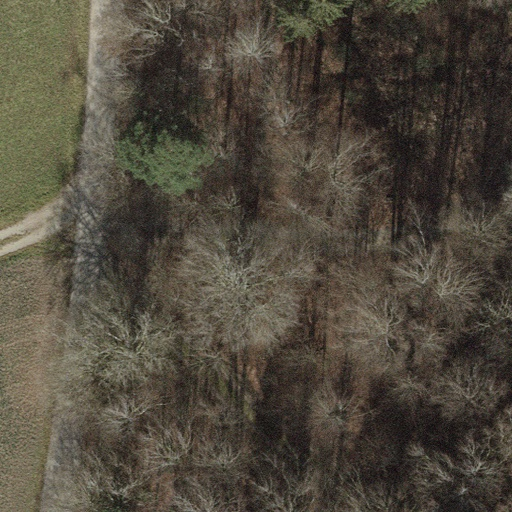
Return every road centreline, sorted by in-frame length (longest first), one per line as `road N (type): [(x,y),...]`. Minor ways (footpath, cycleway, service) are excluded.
road 1 (track): [(37,511),(89,206),(99,0)]
road 2 (track): [(435,511),(200,332),(89,206)]
